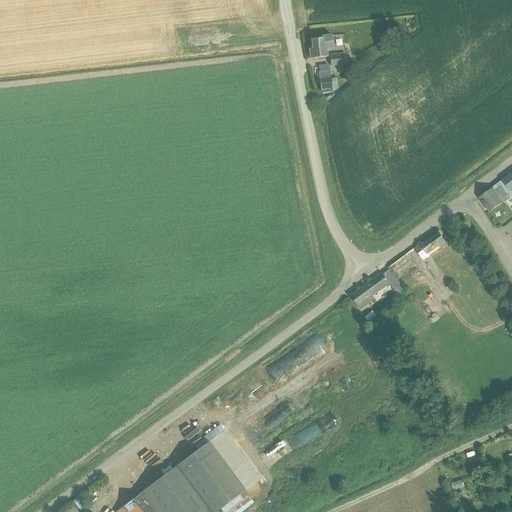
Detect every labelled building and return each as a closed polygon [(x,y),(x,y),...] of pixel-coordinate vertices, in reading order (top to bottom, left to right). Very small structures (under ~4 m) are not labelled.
[(320,39),(310,40),(311,48),(308,49),(309,58),(326,57),(325,48),(332,48),(331,36),(320,37),(320,39)] [(376,49),(380,55),(386,50),(382,44),(376,49)] [(345,65),(344,54),(328,56),(329,66),(345,65)] [(319,72),(318,72),(318,74),(320,88),(321,94),(332,93),(331,87),(331,80),(330,72),(330,70),(329,70),(319,72)] [(511,190),(511,172),(492,187),(493,189),(495,191),(502,187),(507,194),(511,190)] [(493,189),(480,198),(489,212),(503,203),(501,200),(508,196),(507,194),(502,187),(495,191),(493,189)] [(500,227),(506,224),(502,218),(497,221),(500,227)] [(421,245),(420,244),(415,248),(424,261),(430,256),(429,254),(445,242),(439,233),(421,245)] [(382,273),(351,296),(361,310),(375,300),(373,297),(390,284),(397,294),(403,290),(390,271),(384,276),(382,273)] [(374,323),(381,317),(374,309),(367,316),(374,323)] [(241,428),(237,432),(246,443),(250,439),(241,428)] [(116,511),(216,511),(244,492),(209,444),(116,511)] [(477,450),(469,452),(471,461),(479,460),(477,450)] [(457,491),(467,486),(464,479),(454,484),(457,491)] [(462,492),(453,495),(455,501),(458,500),(459,503),(465,501),(462,492)]
